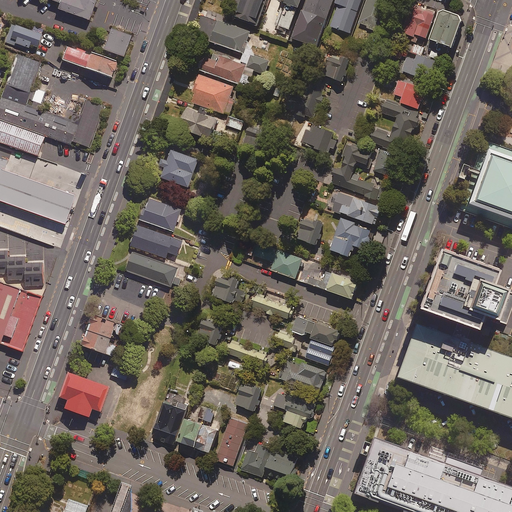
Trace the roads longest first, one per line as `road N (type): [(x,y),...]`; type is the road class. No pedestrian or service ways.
road 1 (trunk): [(494,3),(312,511)]
road 2 (trunk): [(21,421),(174,0)]
road 3 (residential): [(283,511),(21,421)]
